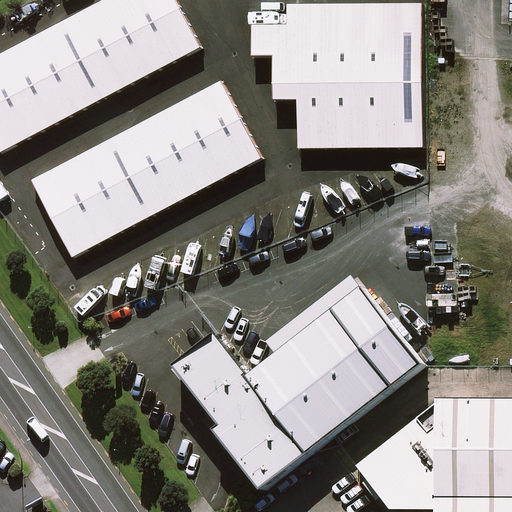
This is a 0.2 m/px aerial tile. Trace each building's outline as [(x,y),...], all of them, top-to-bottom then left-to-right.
[(178,0),(111,0),(0,58),(0,146),(4,155),(205,50),(178,0)] [(429,134),(427,0),(289,0),(290,15),(254,15),(255,51),(279,50),(279,94),(302,94),(302,135),(429,134)] [(225,84),(36,182),(78,259),(266,161),(225,84)] [(173,369),(262,482),(423,356),(362,279),(246,370),(218,334),(173,369)] [(391,497),(437,495),(511,494),(511,396),(436,397),(437,423),(421,408),(363,449),(391,497)] [(511,511),(511,494),(437,495),(436,511),(511,511)]
